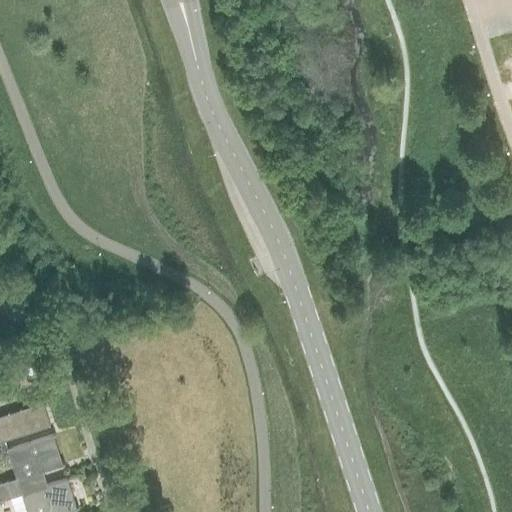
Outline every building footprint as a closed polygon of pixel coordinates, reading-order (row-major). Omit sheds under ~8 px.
[(31,406),(38,428),(49,424),(42,402),(31,406)] [(27,432),(38,428),(31,406),(20,409),(27,432)] [(16,435),(27,432),(20,409),(9,413),(16,435)] [(0,424),(5,439),(16,435),(9,413),(0,415),(0,424)] [(12,496),(20,494),(46,485),(42,471),(64,464),(55,433),(6,449),(15,478),(0,482),(0,497),(1,500),(12,496)] [(62,511),(77,507),(68,478),(46,485),(20,494),(10,497),(15,511),(62,511)]
